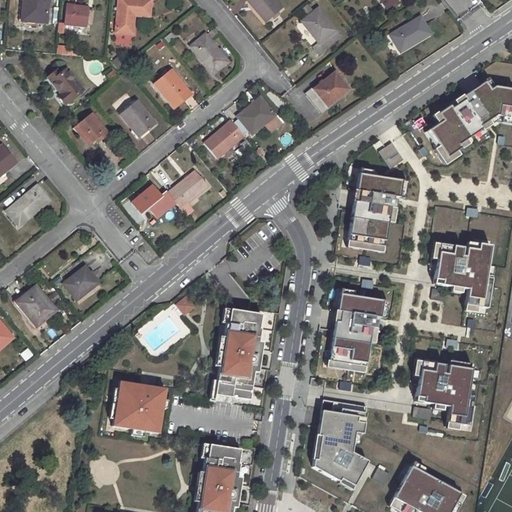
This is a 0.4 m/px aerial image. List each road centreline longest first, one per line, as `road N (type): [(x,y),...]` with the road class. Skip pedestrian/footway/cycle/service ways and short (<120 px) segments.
road 1 (residential): [(267,511),(305,261),(268,191)]
road 2 (residential): [(206,0),(263,67),(86,209)]
road 3 (secondary): [(268,191),(488,37)]
road 4 (secondary): [(0,413),(153,287)]
road 5 (secondary): [(153,287),(268,191)]
road 6 (residential): [(86,209),(0,102)]
